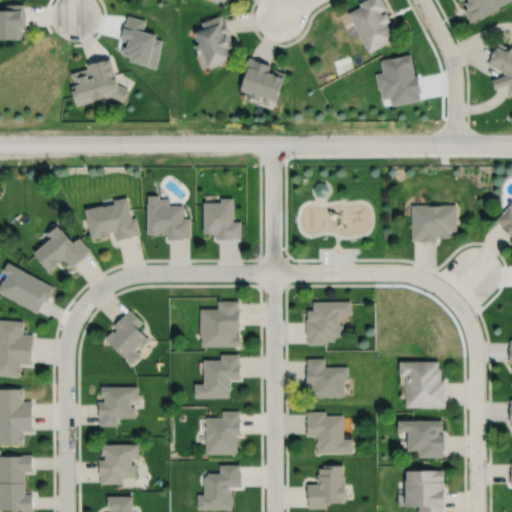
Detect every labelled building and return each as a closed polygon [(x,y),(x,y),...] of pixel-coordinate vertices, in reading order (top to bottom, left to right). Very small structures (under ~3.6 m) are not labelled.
[(348,11),(369,50),(395,37),(386,20),(390,18),(386,10),(382,12),(381,9),(387,6),(383,0),(360,0),(359,1),(361,4),(348,11)] [(511,0),(460,0),(461,1),(462,0),(469,0),(471,3),(467,5),(469,8),(465,10),(471,23),(480,18),(481,19),(502,9),(501,8),(511,2),(511,0)] [(0,6),(0,37),(21,37),(21,25),(25,25),(25,9),(24,9),(24,2),(5,2),(5,6),(0,6)] [(202,20),(203,24),(196,26),(201,40),(195,42),(203,66),(210,63),(211,65),(223,60),(223,59),(234,54),(232,47),(236,46),(233,38),(231,38),(228,31),(230,30),(226,19),(224,19),(221,12),(202,20)] [(498,40),(510,45),(511,45),(511,48),(511,89),(510,90),(508,82),(495,86),(492,77),(505,73),(503,69),(488,61),(491,53),(494,46),(495,47),(498,40)] [(249,55),(243,72),(247,73),(242,87),(251,91),(250,94),(260,97),(262,92),(277,97),(286,71),(275,67),(274,70),(269,69),(271,63),(249,55)] [(71,71),(75,83),(71,84),(76,97),(75,98),(76,103),(94,98),(104,95),(111,93),(122,99),(129,87),(118,82),(110,56),(99,59),(99,58),(86,62),(88,66),(71,71)] [(316,181),(312,188),(316,195),(324,195),(328,188),(325,181),(316,181)] [(148,194),(148,201),(147,201),(147,232),(158,232),(158,231),(162,231),(162,232),(167,232),(167,238),(183,238),(183,237),(190,237),(190,217),(183,217),(183,214),(184,214),(184,206),(183,206),(183,203),(170,204),(170,197),(159,197),(159,194),(148,194)] [(84,207),(91,237),(99,235),(99,237),(110,234),(109,230),(113,229),(115,240),(131,236),(131,235),(139,233),(135,216),(131,217),(126,195),(114,198),(114,202),(103,205),(103,203),(84,207)] [(204,200),(204,232),(216,232),(216,238),(233,238),(233,236),(242,236),(241,220),(233,220),(233,196),(221,196),(221,200),(204,200)] [(411,203),(411,239),(419,239),(419,241),(436,241),(436,235),(448,235),(448,230),(456,229),(456,203),(411,203)] [(511,205),(509,203),(496,219),(501,224),(500,225),(511,235),(511,205)] [(32,251),(48,270),(57,263),(56,263),(64,256),(72,266),(85,255),(84,253),(90,249),(79,236),(73,241),(61,227),(32,251)] [(7,261),(2,271),(7,273),(3,279),(2,279),(0,282),(0,292),(37,312),(44,299),(46,300),(54,286),(7,261)] [(219,300),(219,308),(201,308),(201,336),(202,336),(202,345),(239,345),(239,334),(237,334),(237,330),(239,330),(239,325),(240,325),(240,308),(239,308),(239,300),(219,300)] [(311,300),(311,309),(306,309),(306,318),(305,318),(305,335),(306,335),(306,344),(326,343),(326,340),(333,340),(333,335),(342,335),(341,323),(338,323),(338,313),(349,313),(349,300),(311,300)] [(131,309),(125,314),(124,313),(113,324),(117,328),(114,332),(112,330),(104,337),(129,362),(139,353),(134,348),(139,344),(141,346),(149,338),(137,326),(142,320),(131,309)] [(0,318),(0,374),(20,375),(21,363),(32,363),(33,333),(23,333),(23,320),(0,318)] [(195,383),(195,396),(230,396),(230,389),(231,389),(231,378),(241,378),(241,361),(240,362),(240,353),(221,353),(221,359),(204,359),(204,383),(195,383)] [(306,358),(306,366),(304,366),(304,384),(310,384),(310,396),(343,396),(343,378),(347,378),(347,365),(323,366),(323,358),(306,358)] [(398,361),(398,375),(405,375),(405,406),(444,406),(444,379),(440,380),(440,368),(438,368),(438,360),(398,361)] [(101,386),(101,396),(104,396),(104,401),(98,401),(98,417),(99,417),(99,425),(117,425),(117,417),(135,417),(135,406),(131,406),(131,398),(138,398),(138,386),(101,386)] [(0,388),(0,443),(23,443),(23,430),(32,430),(32,400),(23,400),(23,388),(0,388)] [(206,416),(206,453),(237,453),(237,434),(241,434),(241,417),(240,417),(240,410),(223,410),(223,416),(206,416)] [(306,411),(306,418),(305,418),(305,434),(315,434),(315,445),(316,445),(316,452),(351,452),(351,439),(342,439),(342,414),(324,415),(324,411),(306,411)] [(397,420),(397,431),(406,431),(406,450),(417,450),(418,457),(442,456),(442,449),(444,449),(443,433),(438,433),(438,431),(441,431),(441,419),(397,420)] [(101,444),(101,454),(105,454),(105,459),(98,459),(98,475),(100,475),(100,483),(123,483),(123,475),(135,475),(135,464),(131,464),(131,457),(138,457),(138,444),(101,444)] [(0,455),(0,509),(22,509),(22,510),(32,510),(32,493),(25,494),(25,471),(32,471),(32,454),(22,454),(22,455),(0,455)] [(198,494),(198,508),(232,508),(232,495),(231,495),(231,489),(229,489),(229,487),(242,487),(242,471),(240,471),(240,464),(220,464),(220,473),(209,473),(204,478),(204,494),(198,494)] [(322,465),(322,467),(317,468),(318,474),(316,474),(316,482),(317,482),(317,484),(305,484),(306,500),(307,500),(307,508),(324,508),(324,502),(343,502),(343,492),(344,492),(344,481),(342,481),(342,480),(343,480),(343,476),(342,476),(342,464),(322,465)] [(405,470),(405,480),(404,480),(404,507),(418,507),(418,511),(442,511),(442,507),(443,507),(443,482),(440,482),(440,481),(442,481),(442,470),(405,470)] [(107,496),(107,507),(110,507),(110,511),(114,511),(132,511),(132,496),(107,496)]
